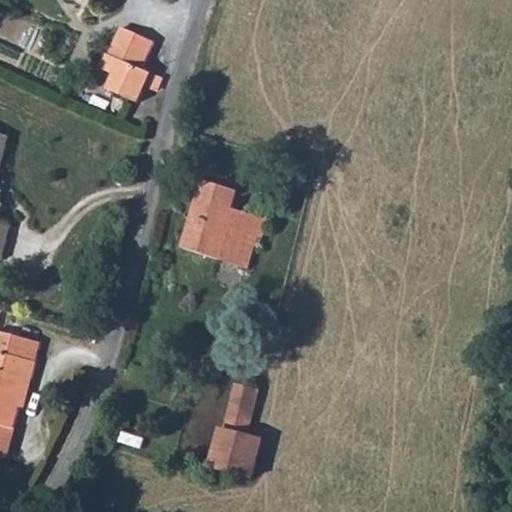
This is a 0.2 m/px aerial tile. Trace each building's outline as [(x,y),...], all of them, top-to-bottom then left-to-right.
[(168,46),(141,36),(134,53),(161,64),(168,46)] [(180,81),(129,59),(123,72),(133,76),(128,89),(157,101),(161,90),(177,95),(180,81)] [(34,140),(0,130),(0,199),(17,206),(22,180),(26,177),(34,140)] [(258,188),(224,179),(208,242),(241,250),(253,206),(258,188)] [(17,206),(0,199),(0,257),(24,262),(33,264),(41,229),(27,226),(31,210),(17,206)] [(290,215),(253,206),(241,250),(265,257),(272,233),(284,236),(290,215)] [(24,262),(0,257),(0,269),(23,274),(24,262)] [(61,349),(17,337),(0,390),(0,421),(31,433),(38,408),(46,380),(53,381),(61,349)] [(273,377),(260,419),(250,417),(243,442),(272,450),(278,433),(292,380),(273,377)] [(53,381),(46,380),(38,408),(45,410),(53,381)]
